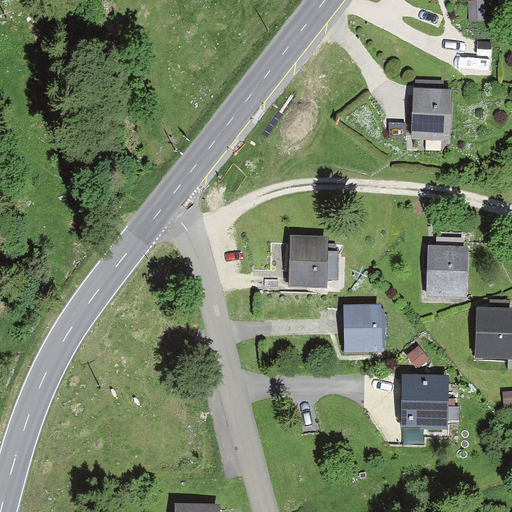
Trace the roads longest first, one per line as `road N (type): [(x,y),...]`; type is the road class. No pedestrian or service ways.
road 1 (secondary): [(1,511),(53,361),(167,203)]
road 2 (residential): [(511,212),(464,198),(323,184),(250,203),(193,240)]
road 3 (residential): [(193,240),(270,511)]
road 4 (secondary): [(167,203),(327,0)]
